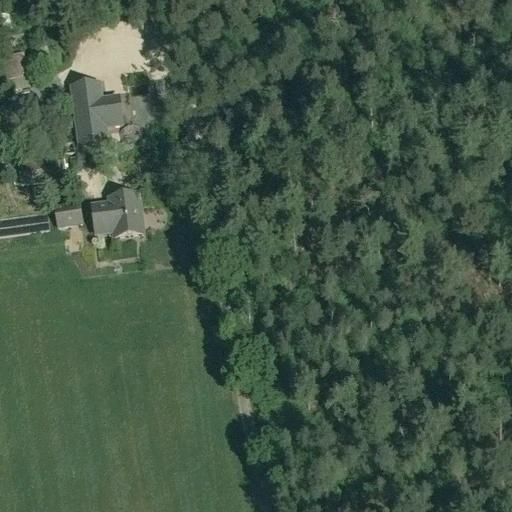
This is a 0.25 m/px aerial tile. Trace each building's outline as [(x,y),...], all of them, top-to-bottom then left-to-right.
[(25,61),(24,55),(9,59),(10,64),(0,66),(0,84),(6,83),(9,95),(30,90),(27,78),(29,78),(27,71),(32,70),(30,60),(25,61)] [(102,102),(99,86),(72,90),(80,150),(107,146),(105,130),(123,128),(119,100),(102,102)] [(135,111),(134,138),(163,139),(163,112),(135,111)] [(50,163),(49,158),(24,162),(25,167),(17,168),(19,179),(13,180),(14,188),(20,187),(21,189),(61,183),(61,181),(67,180),(64,161),(58,162),(58,161),(50,163)] [(144,237),(139,197),(110,200),(111,206),(92,208),(96,237),(114,234),(115,240),(144,237)] [(94,236),(91,217),(66,220),(68,239),(94,236)]
